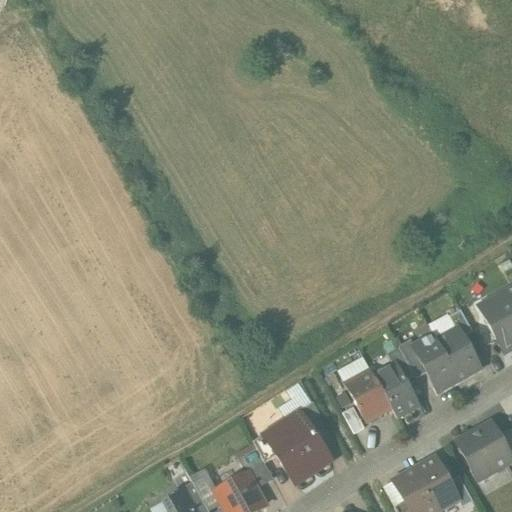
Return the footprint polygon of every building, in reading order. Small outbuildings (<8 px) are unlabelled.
[(511,290),(490,302),(493,308),(486,312),(484,319),(487,326),(495,328),(501,339),(496,342),(503,356),(511,350),(511,290)] [(456,331),(461,340),(472,334),(460,313),(448,319),(455,332),(456,331)] [(461,340),(456,331),(455,332),(436,343),(458,383),(479,372),(461,340)] [(436,343),(433,338),(413,349),(412,350),(426,376),(437,395),(458,383),(436,343)] [(399,351),(414,379),(415,381),(426,376),(412,350),(413,349),(410,343),(398,349),(399,351)] [(394,367),(403,385),(414,379),(399,351),(386,357),(392,368),(394,367)] [(392,368),(373,378),(391,411),(396,420),(417,409),(403,385),(394,367),(392,368)] [(369,372),(344,386),(365,425),(391,411),(373,378),(369,372)] [(298,414),(306,426),(319,417),(312,405),(298,414)] [(342,416),(353,436),(364,431),(352,410),(342,416)] [(298,414),(262,437),(276,459),(295,487),(331,464),(306,426),(298,414)] [(498,439),(492,429),(473,439),(471,436),(455,445),(473,476),(487,468),(491,475),(510,465),(511,464),(498,439)] [(511,431),(498,439),(511,464),(510,465),(511,467),(511,431)] [(256,451),(264,466),(276,459),(262,437),(252,444),(256,451)] [(247,477),(254,491),(272,481),(264,466),(256,451),(238,462),(246,477),(247,477)] [(448,485),(434,461),(413,472),(435,511),(440,511),(457,503),(448,485)] [(435,511),(413,472),(392,484),(404,504),(407,511),(435,511)] [(246,477),(215,494),(225,511),(256,511),(264,508),(254,491),(247,477),(246,477)] [(448,485),(457,503),(462,511),(473,504),(459,479),(448,485)] [(206,511),(192,485),(168,501),(169,503),(153,511),(206,511)]
